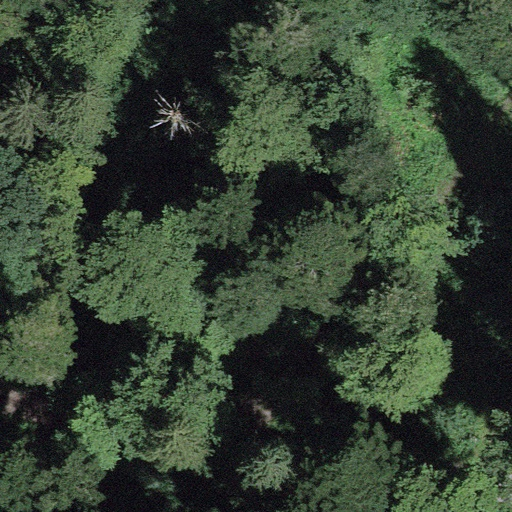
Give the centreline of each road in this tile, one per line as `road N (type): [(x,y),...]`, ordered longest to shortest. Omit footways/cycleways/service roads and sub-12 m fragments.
road 1 (track): [(511,491),(210,445),(0,398)]
road 2 (track): [(210,445),(281,392),(331,340),(423,237),(511,111)]
road 3 (track): [(423,237),(469,383),(511,454)]
